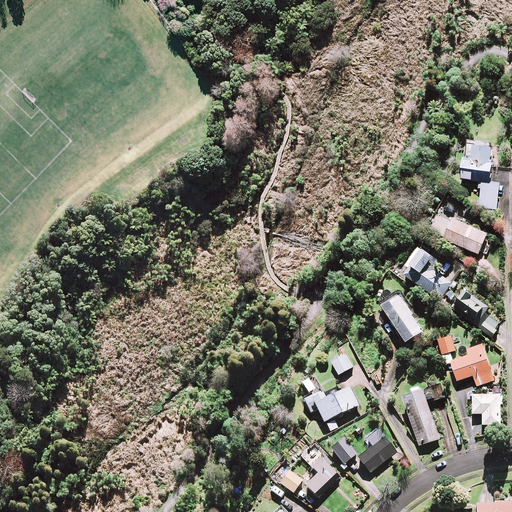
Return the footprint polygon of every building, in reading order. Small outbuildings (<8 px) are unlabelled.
[(480,183),(480,189),(479,210),(499,211),(501,184),(493,184),(494,165),(492,165),(492,150),(473,149),(472,164),(464,164),(463,182),(480,183)] [(489,236),(454,221),(453,224),(437,217),(429,234),(480,256),(489,236)] [(442,264),(420,250),(408,268),(411,270),(406,277),(440,301),(451,285),(435,274),(442,264)] [(454,311),(478,327),(492,337),(501,325),(486,315),(490,309),(466,293),(454,311)] [(425,332),(401,297),(384,309),(407,344),(425,332)] [(457,352),(452,337),(439,341),(443,356),(457,352)] [(495,381),(483,346),(468,351),(470,357),(452,363),(459,382),(474,377),(478,387),(495,381)] [(353,369),(346,356),(333,363),(340,376),(353,369)] [(315,390),(309,381),(304,385),(310,394),(315,390)] [(445,399),(441,387),(405,398),(421,447),(441,441),(429,404),(445,399)] [(318,411),(326,425),(327,424),(331,433),(339,428),(335,420),(361,407),(352,389),(327,402),(322,392),(305,402),(311,414),(318,411)] [(502,426),(502,396),(474,396),(474,415),(484,415),(484,426),(502,426)] [(397,454),(379,432),(367,442),(373,449),(359,460),(371,475),(397,454)] [(332,452),(343,465),(340,467),(344,472),(348,469),(346,466),(358,456),(345,441),(332,452)] [(341,479),(321,459),(312,468),(319,476),(307,488),(319,500),(341,479)] [(303,482),(290,473),(281,485),(294,495),(303,482)] [(284,493),(276,487),(272,492),(280,498),(284,493)]
